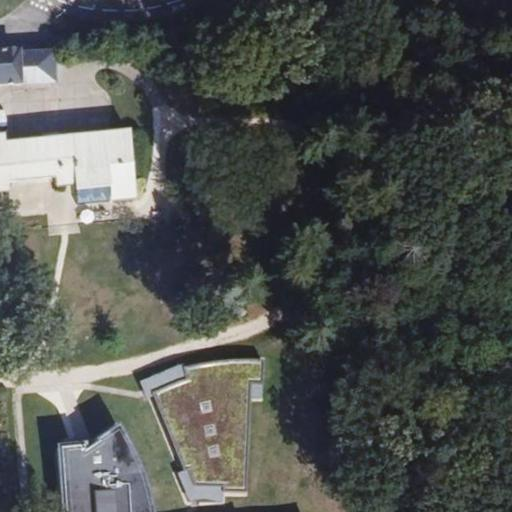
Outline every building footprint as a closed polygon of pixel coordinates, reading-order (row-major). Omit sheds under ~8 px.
[(15,52),(0,52),(0,85),(16,85),(16,83),(48,81),(47,55),(14,57),(15,52)] [(0,192),(6,192),(5,184),(4,179),(52,175),(52,180),(53,188),(71,186),(71,188),(111,184),(113,202),(133,201),(127,133),(9,143),(8,135),(0,135),(0,192)] [(52,180),(52,175),(4,179),(5,184),(39,181),(52,180)] [(511,290),(511,279),(505,267),(474,285),(484,304),(511,290)] [(258,393),(258,370),(237,369),(219,369),(202,372),(182,377),(183,386),(150,400),(183,476),(188,474),(194,491),(223,491),(223,498),(244,497),(246,393),(258,393)] [(78,447),(55,449),(60,511),(163,511),(159,501),(154,490),(148,479),(142,469),(135,458),(128,448),(120,438),(113,431),(97,442),(98,447),(79,454),(78,447)]
